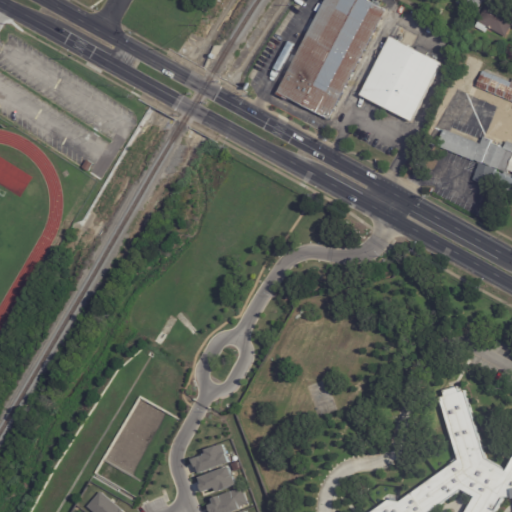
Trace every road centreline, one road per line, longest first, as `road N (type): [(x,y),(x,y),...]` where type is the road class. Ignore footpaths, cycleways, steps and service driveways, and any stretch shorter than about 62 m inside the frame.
road 1 (secondary): [(511,257),(44,0)]
road 2 (secondary): [(0,1),(389,216)]
road 3 (residential): [(240,334),(288,260),(309,252),(362,255),(389,216)]
road 4 (secondary): [(389,216),(511,285)]
